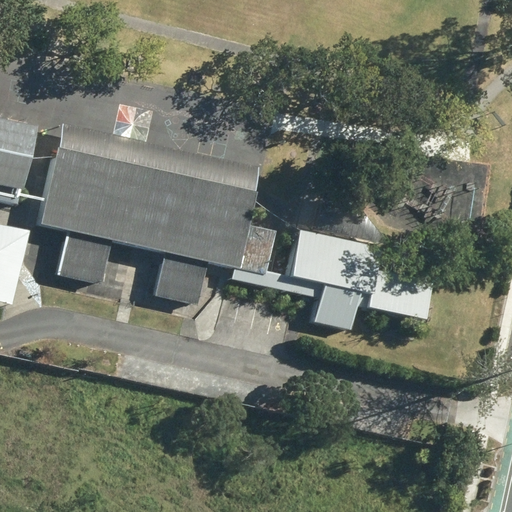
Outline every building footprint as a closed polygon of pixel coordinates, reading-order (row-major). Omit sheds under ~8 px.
[(0,204),(9,206),(26,131),(0,124),(0,204)] [(249,196),(48,151),(32,228),(60,234),(51,277),(95,287),(105,245),(159,257),(149,297),(192,308),(201,267),(257,279),(266,238),(240,233),(249,196)] [(0,307),(5,308),(22,233),(0,228),(0,307)] [(426,264),(290,232),(274,297),(310,306),(304,328),(339,337),(344,315),(409,330),(426,264)] [(0,499),(15,503),(42,384),(0,374),(0,499)]
